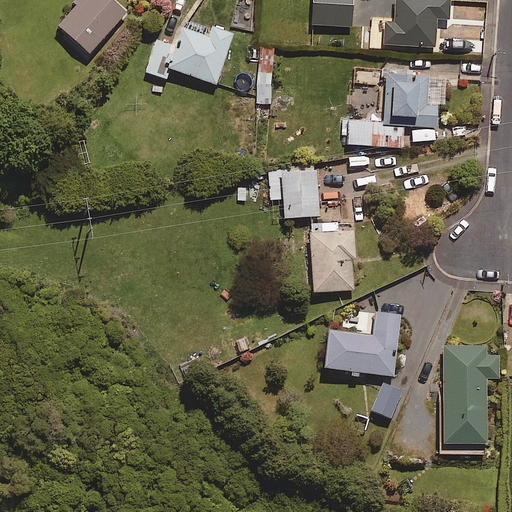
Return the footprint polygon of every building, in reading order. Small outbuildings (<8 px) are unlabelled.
[(123,14),(106,0),(74,0),(71,4),(73,7),(54,28),(85,56),(123,14)] [(350,0),(309,0),(308,27),(349,28),(350,0)] [(447,0),(439,0),(393,0),(392,24),(383,23),(381,46),(432,49),(434,21),(446,21),(447,0)] [(180,30),(174,47),(153,41),(143,73),(164,80),(167,71),(213,86),(230,35),(209,28),(206,38),(180,30)] [(356,109),(380,110),(380,124),(341,122),(340,146),(400,149),(401,128),(433,129),(434,105),(425,105),(426,81),(409,80),(409,72),(381,71),(380,88),(357,88),(356,109)] [(367,154),(346,155),(347,167),(367,167),(367,154)] [(314,171),(276,173),(278,220),(317,218),(314,171)] [(336,224),(306,226),(310,294),(351,292),(349,265),(353,265),(351,233),(336,234),(336,224)] [(320,370),(346,374),(345,379),(357,380),(357,375),(390,379),(397,317),(373,314),(371,338),(325,333),(320,370)] [(482,348),(441,347),(440,446),(482,447),(483,380),(495,381),(496,358),(482,358),(482,348)] [(400,392),(382,384),(369,413),(387,421),(400,392)]
